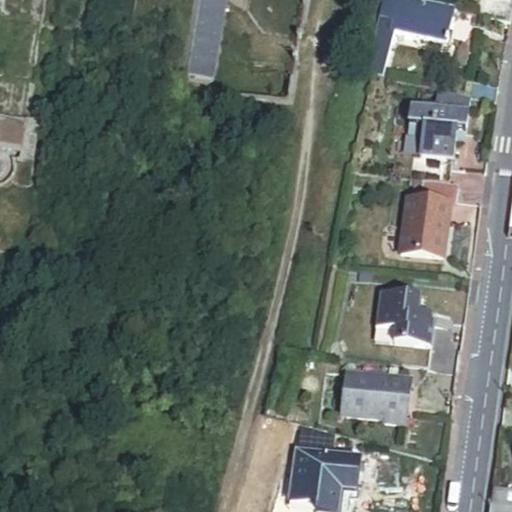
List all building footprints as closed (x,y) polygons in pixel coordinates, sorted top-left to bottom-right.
[(215,83),(228,0),(202,0),(189,79),(215,83)] [(384,73),(390,75),(400,35),(393,33),(395,0),(393,0),(383,0),(373,59),(384,64),(384,73)] [(400,35),(450,48),(460,12),(414,0),(394,0),(395,0),(393,33),(400,35)] [(480,22),(508,30),(511,10),(511,9),(486,2),(480,22)] [(36,44),(2,37),(0,46),(0,62),(31,69),(36,44)] [(370,76),(382,82),(384,73),(384,64),(373,59),(370,76)] [(390,75),(384,73),(382,82),(388,84),(390,75)] [(470,105),(495,111),(497,95),(475,89),(470,105)] [(456,137),(465,139),(470,105),(437,96),(434,115),(410,112),(406,139),(422,142),(415,188),(448,192),(454,147),(456,137)] [(45,124),(29,121),(24,147),(0,142),(0,188),(13,182),(17,170),(37,171),(45,124)] [(464,148),(465,139),(456,137),(454,147),(464,148)] [(399,260),(442,266),(450,210),(408,204),(399,260)] [(432,318),(418,316),(420,302),(381,296),(376,332),(396,335),(394,349),(430,354),(434,328),(430,327),(432,318)] [(405,433),(411,389),(397,387),(399,376),(391,375),(389,386),(347,381),(342,419),(385,425),(385,430),(405,433)] [(331,511),(336,497),(349,501),(357,470),(323,461),(329,439),(308,433),(302,460),(296,458),(282,511),(331,511)] [(490,511),(511,511),(511,496),(492,494),(490,511)]
